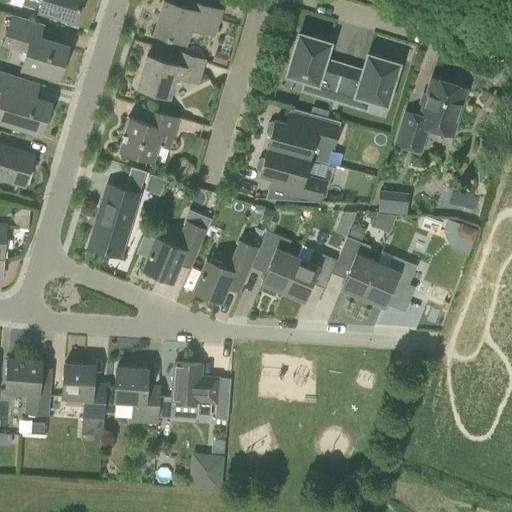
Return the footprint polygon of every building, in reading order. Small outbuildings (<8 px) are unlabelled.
[(73,21),(80,0),(41,0),(38,10),(73,21)] [(222,9),(195,1),(192,10),(163,1),(154,32),(183,41),(187,27),(214,36),(222,9)] [(57,78),(67,46),(39,37),(44,24),(10,14),(1,44),(26,51),(22,67),(57,78)] [(302,89),(331,98),(342,65),(323,59),(328,43),(298,34),(286,74),(305,80),(302,89)] [(137,87),(169,96),(174,77),(198,84),(205,59),(179,51),(176,64),(147,55),(137,87)] [(228,55),(214,51),(211,61),(225,64),(228,55)] [(361,71),(342,65),(331,98),(364,108),(367,99),(384,104),(397,64),(366,54),(361,71)] [(0,120),(39,133),(49,102),(35,98),(39,83),(0,70),(0,120)] [(465,88),(431,78),(420,113),(403,109),(393,144),(421,152),(429,127),(451,134),(465,88)] [(118,150),(152,160),(157,145),(169,148),(179,117),(142,106),(139,118),(128,115),(118,150)] [(274,119),(267,146),(307,158),(312,139),(332,145),(339,121),(290,107),(286,122),(274,119)] [(0,179),(23,186),(33,154),(0,143),(0,179)] [(303,175),(307,158),(267,146),(260,173),(271,176),(265,197),(317,201),(322,181),(303,175)] [(145,172),(131,167),(124,190),(108,185),(90,246),(120,255),(138,194),(145,172)] [(379,189),(377,211),(405,214),(407,192),(379,189)] [(13,221),(18,227),(29,227),(29,208),(18,208),(12,215),(13,221)] [(272,211),(265,208),(261,217),(268,221),(272,211)] [(354,211),(341,210),(338,217),(350,222),(354,211)] [(141,268),(171,280),(178,263),(190,267),(206,228),(185,219),(174,244),(154,236),(141,268)] [(467,254),(476,230),(446,219),(442,231),(450,247),(467,254)] [(364,230),(352,225),(348,235),(360,240),(364,230)] [(282,291),(296,256),(285,251),(289,240),(266,230),(251,267),(263,272),(259,281),(282,291)] [(361,297),(376,261),(365,256),(370,245),(346,236),(336,259),(330,273),(343,278),(339,288),(361,297)] [(194,290),(219,300),(226,287),(239,293),(258,247),(238,239),(226,267),(207,258),(194,290)] [(301,245),(296,256),(282,291),(302,299),(309,282),(324,288),(330,273),(336,259),(301,245)] [(392,255),(388,266),(376,261),(361,297),(382,306),(383,302),(404,311),(414,287),(408,284),(416,265),(392,255)] [(48,415),(49,402),(50,382),(52,367),(39,366),(39,360),(7,358),(4,391),(25,392),(24,413),(48,415)] [(61,402),(62,396),(82,397),(80,434),(101,435),(106,383),(92,382),(94,364),(64,362),(63,382),(50,382),(49,402),(61,402)] [(216,403),(218,376),(199,374),(200,364),(174,362),(169,416),(195,418),(196,412),(208,413),(209,403),(216,403)] [(157,424),(158,407),(143,406),(146,368),(116,365),(114,399),(131,400),(130,422),(157,424)] [(275,392),(274,372),(263,372),(263,392),(275,392)] [(31,422),(31,432),(42,433),(42,422),(31,422)] [(0,435),(0,445),(9,446),(9,435),(0,435)] [(218,488),(220,468),(221,462),(204,460),(203,466),(201,486),(218,488)]
